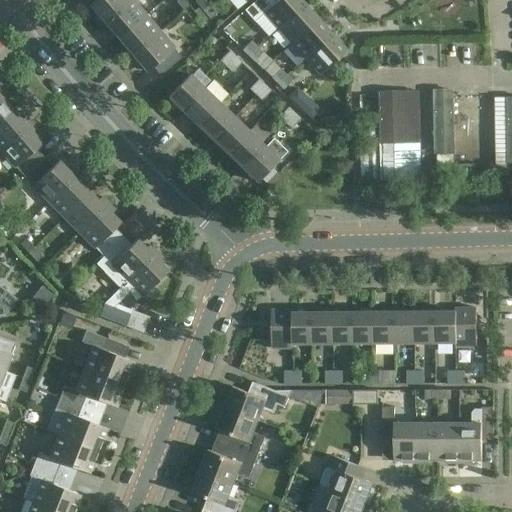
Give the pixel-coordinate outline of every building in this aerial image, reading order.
[(94,0),(90,4),(98,14),(94,18),(100,25),(128,0),(94,0)] [(110,28),(118,38),(145,14),(133,0),(128,0),(100,25),(106,32),(110,28)] [(189,6),(184,0),(178,0),(176,2),(183,11),(189,6)] [(202,10),(207,5),(203,0),(196,0),(195,1),(202,10)] [(275,0),(274,1),(273,0),(256,0),(244,10),(254,21),(264,13),(277,27),(304,3),(301,0),(275,0)] [(277,27),(291,42),(318,18),(304,3),(277,27)] [(207,5),(202,10),(210,19),(215,14),(207,5)] [(122,51),(128,57),(159,31),(145,14),(118,38),(126,47),(122,51)] [(291,42),(305,58),(331,33),(318,18),(291,42)] [(152,66),(160,75),(181,57),(173,48),(174,47),(159,31),(128,57),(134,64),(138,61),(146,71),(152,66)] [(305,58),(319,74),(346,50),(331,33),(305,58)] [(247,55),(256,46),(251,41),(242,50),(247,55)] [(256,46),(247,55),(253,61),(262,52),(256,46)] [(225,66),(235,56),(229,51),(219,61),(225,66)] [(235,56),(225,66),(232,72),(241,62),(235,56)] [(277,84),(286,74),(280,69),(271,78),(277,84)] [(167,96),(183,111),(204,88),(189,74),(167,96)] [(286,74),(277,84),(283,89),(291,80),(286,74)] [(255,94),(264,85),(258,79),(249,89),(255,94)] [(264,85),(255,94),(261,100),(270,90),(264,85)] [(183,111),(197,125),(219,102),(204,88),(183,111)] [(293,103),(302,93),(297,88),(288,97),(293,103)] [(455,89),(433,89),(433,155),(455,155),(455,89)] [(0,91),(0,120),(12,110),(4,101),(8,97),(2,90),(0,91)] [(420,93),(380,94),(382,162),(396,162),(396,147),(421,146),(420,93)] [(511,94),(500,95),(503,161),(511,160),(511,94)] [(491,99),(473,98),(475,113),(461,113),(463,138),(475,138),(475,144),(491,144),(491,99)] [(197,125),(212,139),(234,116),(219,102),(197,125)] [(284,122),(294,113),(288,107),(278,117),(284,122)] [(0,120),(0,149),(30,123),(25,116),(21,119),(12,110),(0,120)] [(294,113),(284,122),(291,129),(300,119),(294,113)] [(212,139),(227,153),(248,130),(234,116),(212,139)] [(257,121),(248,130),(227,153),(242,167),(263,145),(261,143),(270,134),(257,121)] [(15,166),(24,177),(44,157),(36,148),(41,143),(33,133),(37,130),(30,123),(0,149),(0,150),(14,167),(15,166)] [(242,167),(257,182),(278,159),(286,151),(273,139),(266,147),(263,145),(242,167)] [(32,186),(48,201),(77,172),(71,166),(67,169),(58,160),(52,166),(44,157),(24,177),(33,185),(32,186)] [(491,176),(511,175),(511,163),(490,163),(491,176)] [(475,176),(475,164),(455,165),(455,176),(475,176)] [(439,165),(418,166),(419,177),(440,176),(439,165)] [(48,201),(63,217),(89,191),(80,182),(84,179),(77,172),(48,201)] [(63,217),(78,232),(108,203),(101,196),(97,200),(89,191),(63,217)] [(94,247),(103,255),(122,236),(114,227),(120,222),(110,213),(114,209),(108,203),(78,232),(94,247)] [(96,264),(119,287),(156,251),(149,244),(145,248),(136,239),(131,244),(122,236),(103,255),(104,256),(96,264)] [(27,253),(33,247),(26,239),(20,244),(27,253)] [(33,247),(27,253),(36,262),(42,256),(33,247)] [(120,287),(103,304),(113,307),(126,293),(133,286),(142,295),(168,270),(158,261),(162,257),(156,251),(127,280),(119,287),(120,287)] [(0,315),(4,315),(16,299),(0,286),(0,315)] [(103,304),(99,315),(125,326),(130,314),(103,304)] [(456,343),(456,347),(456,309),(456,312),(436,312),(436,343),(456,343)] [(477,309),(456,309),(456,347),(478,347),(477,309)] [(272,349),(294,349),(293,310),(272,310),(272,349)] [(293,310),(294,349),(294,344),(314,344),(314,313),(294,313),(294,310),(293,310)] [(395,312),(375,313),(375,344),(395,344),(395,312)] [(415,312),(395,312),(395,344),(416,343),(415,312)] [(436,312),(415,312),(416,343),(436,343),(436,312)] [(334,313),(314,313),(314,344),(334,344),(334,313)] [(354,313),(334,313),(334,344),(355,344),(354,313)] [(375,313),(354,313),(355,344),(375,344),(375,313)] [(94,346),(86,368),(123,383),(132,361),(102,349),(106,338),(85,330),(81,341),(94,346)] [(0,368),(4,370),(14,343),(0,336),(0,368)] [(23,377),(30,380),(34,369),(27,367),(23,377)] [(60,397),(81,404),(85,394),(114,405),(123,383),(86,368),(77,390),(77,391),(64,386),(60,397)] [(294,384),(294,371),(285,371),(285,384),(294,384)] [(335,384),(334,371),(325,371),(325,385),(335,384)] [(375,384),(375,371),(366,371),(366,384),(375,384)] [(375,371),(375,384),(395,384),(395,371),(375,371)] [(416,384),(416,371),(407,371),(407,384),(416,384)] [(457,384),(457,371),(447,371),(447,384),(457,384)] [(457,371),(457,384),(465,384),(465,371),(457,371)] [(30,380),(23,377),(18,389),(26,392),(30,380)] [(225,408),(259,421),(264,409),(274,412),(278,404),(285,406),(291,391),(275,391),(253,382),(249,393),(233,387),(225,408)] [(353,404),(353,390),(325,390),(325,404),(353,404)] [(353,404),(354,405),(379,405),(379,390),(353,390),(353,404)] [(439,399),(439,390),(425,390),(425,399),(439,399)] [(439,390),(439,399),(450,399),(450,390),(439,390)] [(77,416),(81,404),(60,397),(48,430),(60,435),(97,449),(106,427),(77,416)] [(403,463),(417,463),(417,423),(395,423),(395,407),(383,407),(383,435),(395,435),(395,461),(403,461),(403,463)] [(460,423),(460,464),(474,463),(474,461),(482,461),(482,435),(494,435),(494,407),(482,407),(482,409),(475,410),(472,413),(472,423),(460,423)] [(225,444),(257,456),(264,437),(254,433),(259,421),(225,408),(217,429),(229,434),(225,444)] [(2,431),(9,434),(13,423),(6,420),(2,431)] [(417,463),(431,463),(431,461),(439,461),(439,423),(417,423),(417,463)] [(446,461),(446,464),(460,464),(460,423),(439,423),(439,461),(446,461)] [(9,434),(2,431),(0,435),(0,443),(5,446),(9,434)] [(38,453),(34,463),(56,472),(60,461),(88,472),(97,450),(97,449),(60,435),(51,457),(38,453)] [(249,476),(257,456),(225,444),(221,455),(209,450),(201,471),(235,484),(239,473),(239,472),(249,476)] [(328,465),(320,485),(331,489),(366,503),(373,484),(355,477),(359,466),(334,456),(330,466),(328,465)] [(56,472),(34,463),(29,475),(30,476),(22,498),(33,502),(34,502),(59,511),(72,511),(80,494),(51,483),(56,472)] [(204,509),(212,511),(235,511),(240,501),(230,497),(235,484),(201,471),(192,492),(208,498),(204,509)] [(312,511),(362,511),(366,503),(331,489),(324,508),(315,505),(312,511)] [(59,511),(34,502),(33,502),(29,511),(59,511)]
